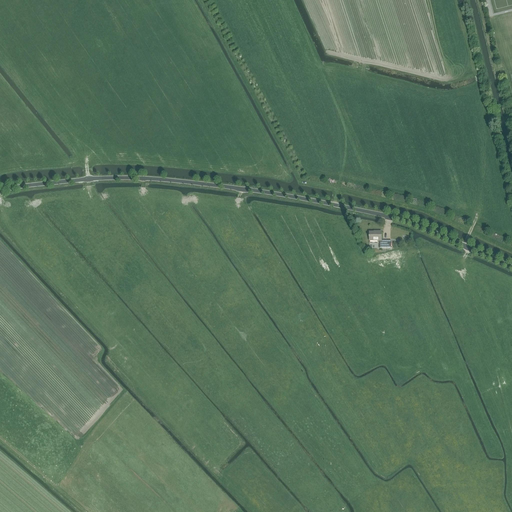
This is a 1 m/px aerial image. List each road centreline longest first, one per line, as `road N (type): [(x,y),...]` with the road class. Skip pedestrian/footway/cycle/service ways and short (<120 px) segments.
road 1 (unclassified): [(0,190),(118,177),(290,195),(421,226),(511,266)]
road 2 (track): [(253,511),(116,357),(0,200)]
